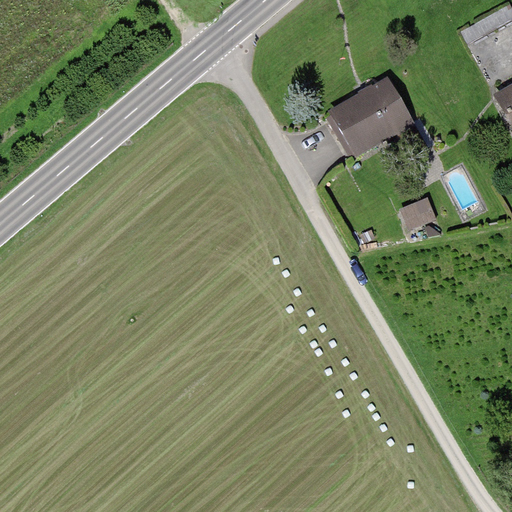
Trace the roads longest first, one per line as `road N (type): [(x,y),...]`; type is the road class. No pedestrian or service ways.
road 1 (track): [(493,511),(316,202)]
road 2 (secondary): [(0,225),(266,0)]
